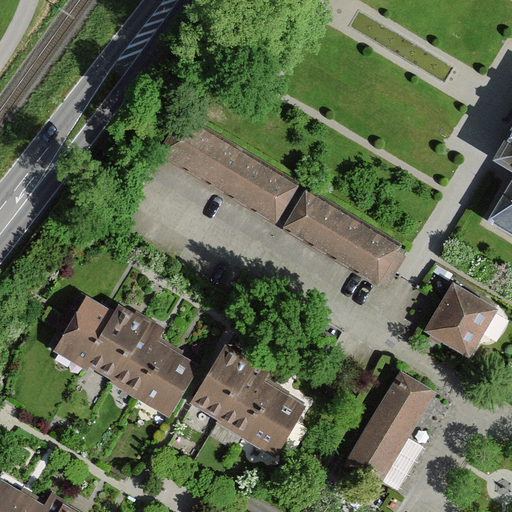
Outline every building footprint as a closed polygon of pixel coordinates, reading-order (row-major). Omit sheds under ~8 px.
[(152,155),(268,224),(291,186),(175,116),(152,155)] [(480,226),(511,244),(511,120),(483,169),(506,182),(480,226)] [(275,228),(373,286),(396,247),(298,189),(275,228)] [(418,334),(463,359),(491,310),(445,285),(418,334)] [(46,348),(160,416),(192,363),(155,341),(160,332),(113,304),(108,313),(78,295),(46,348)] [(182,404),(269,457),(300,406),(258,381),(264,372),(218,344),(182,404)] [(340,463),(379,485),(432,392),(393,370),(340,463)] [(0,511),(72,511),(45,496),(39,506),(0,482),(0,511)]
